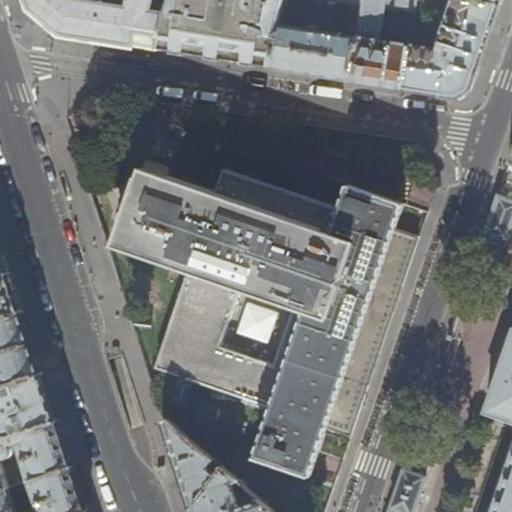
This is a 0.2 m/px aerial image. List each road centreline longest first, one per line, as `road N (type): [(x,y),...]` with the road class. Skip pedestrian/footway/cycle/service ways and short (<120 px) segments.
road 1 (residential): [(490,129),(0,57)]
road 2 (tertiary): [(0,76),(140,511)]
road 3 (residential): [(355,511),(490,129)]
